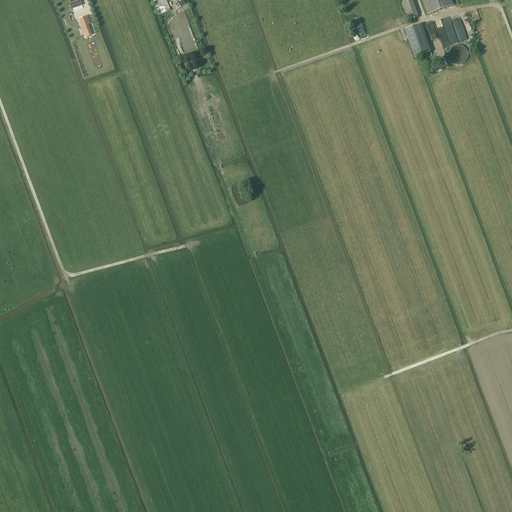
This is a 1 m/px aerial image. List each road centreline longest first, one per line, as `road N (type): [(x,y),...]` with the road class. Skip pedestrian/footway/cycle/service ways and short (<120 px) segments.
road 1 (track): [(186,242),(67,272),(0,95)]
road 2 (track): [(423,20),(275,69)]
road 3 (track): [(389,373),(511,327)]
road 4 (track): [(511,25),(491,2),(423,20),(415,0)]
